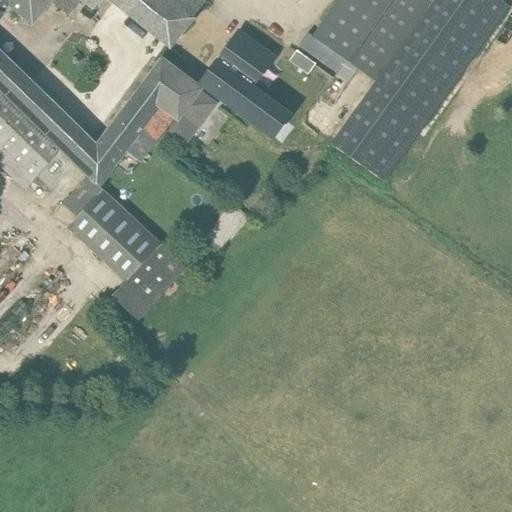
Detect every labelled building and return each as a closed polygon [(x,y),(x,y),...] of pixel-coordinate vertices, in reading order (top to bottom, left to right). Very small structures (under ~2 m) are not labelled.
[(0,0),(0,17),(9,6),(32,25),(50,2),(67,15),(78,0),(80,0),(93,10),(100,0),(0,0)] [(109,0),(169,47),(205,2),(202,0),(109,0)] [(374,82),(433,0),(337,0),(312,36),(346,62),(374,82)] [(331,142),(383,180),(509,5),(501,0),(433,0),(374,82),(331,142)] [(321,70),(305,59),(298,54),(274,86),(225,50),(199,85),(272,138),(321,70)] [(0,53),(0,165),(25,190),(36,178),(50,191),(74,164),(82,171),(80,173),(87,178),(61,205),(76,218),(68,227),(126,282),(111,297),(138,322),(186,270),(98,187),(158,106),(177,120),(166,136),(184,149),(217,103),(161,61),(149,76),(148,75),(104,135),(106,137),(98,148),(0,53)] [(212,140),(230,117),(216,107),(209,116),(213,119),(207,127),(203,124),(199,130),(212,140)]
